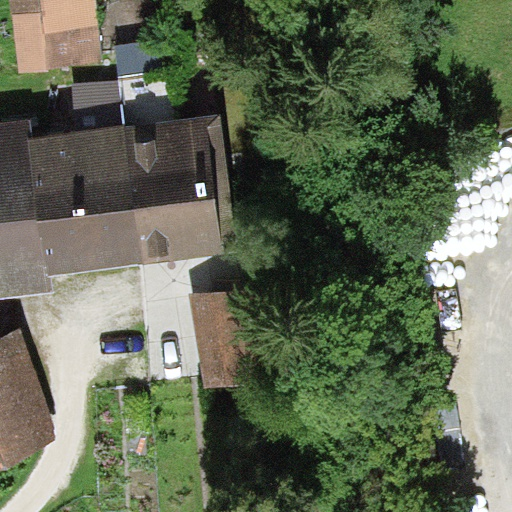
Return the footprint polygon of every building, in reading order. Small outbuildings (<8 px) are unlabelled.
[(97,0),(13,0),(24,65),(106,52),(97,0)] [(83,72),(82,100),(128,102),(129,74),(83,72)] [(33,103),(0,107),(0,285),(59,277),(56,257),(135,247),(172,242),(239,233),(221,95),(35,120),(33,103)] [(254,275),(195,283),(208,372),(295,359),(282,271),(254,275)] [(18,316),(0,322),(0,447),(59,425),(18,316)]
